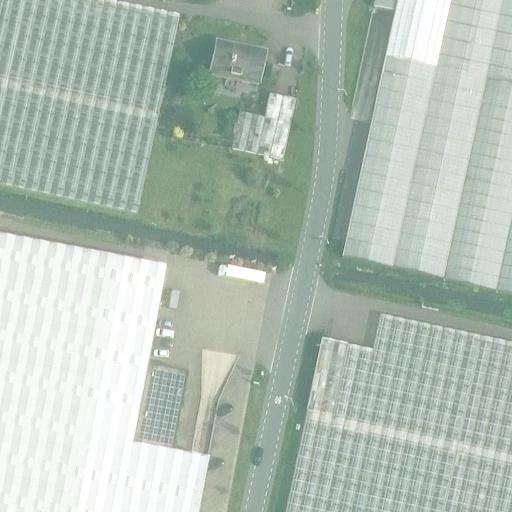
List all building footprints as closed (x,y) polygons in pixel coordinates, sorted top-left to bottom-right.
[(0,0),(0,185),(136,215),(172,49),(178,17),(94,0),(0,0)] [(396,13),(342,259),(511,295),(511,0),(375,0),(374,8),(396,13)] [(258,86),(265,51),(216,41),(209,76),(258,86)] [(266,65),(263,78),(274,80),(277,67),(266,65)] [(231,150),(281,161),(293,101),(269,96),(263,120),(239,115),(231,150)] [(0,511),(196,511),(206,461),(171,454),(131,447),(145,368),(161,284),(164,270),(0,239),(0,511)] [(306,423),(287,511),(511,511),(511,344),(381,316),(373,351),(323,340),(306,423)] [(145,368),(131,447),(171,454),(186,375),(145,368)]
